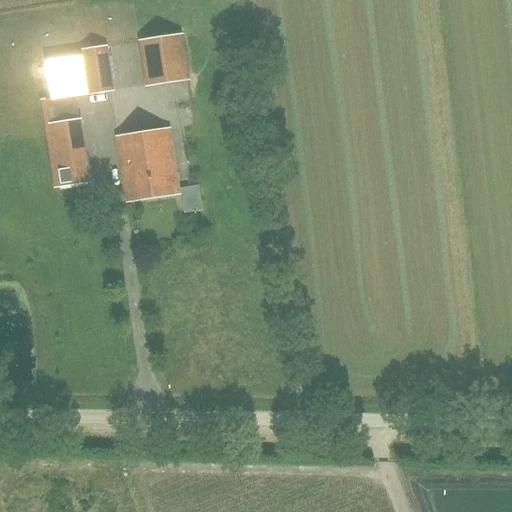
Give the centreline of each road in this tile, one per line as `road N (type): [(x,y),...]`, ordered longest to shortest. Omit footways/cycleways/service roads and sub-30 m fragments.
road 1 (unclassified): [(0,419),(511,419)]
road 2 (unknown): [(135,419),(83,111)]
